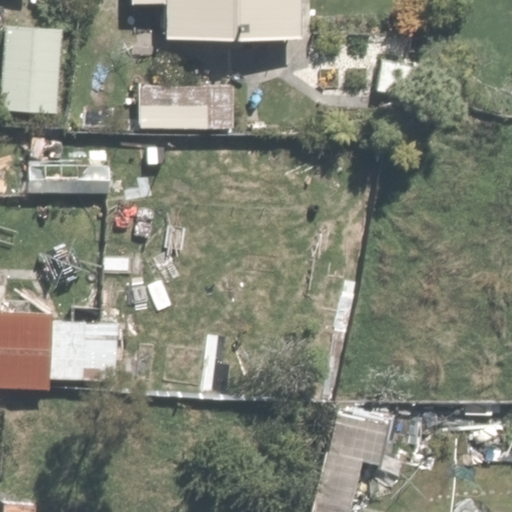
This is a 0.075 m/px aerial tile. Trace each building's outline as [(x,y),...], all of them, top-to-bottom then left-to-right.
[(173,4),(173,49),(307,49),(306,0),(133,0),(134,2),(173,4)] [(70,25),(11,19),(2,109),(62,115),(70,25)] [(144,79),(142,130),(218,132),(220,81),(144,79)] [(118,149),(32,147),(31,194),(117,196),(118,149)] [(53,306),(0,306),(0,385),(53,385),(53,306)] [(42,511),(42,487),(0,488),(0,511),(42,511)]
